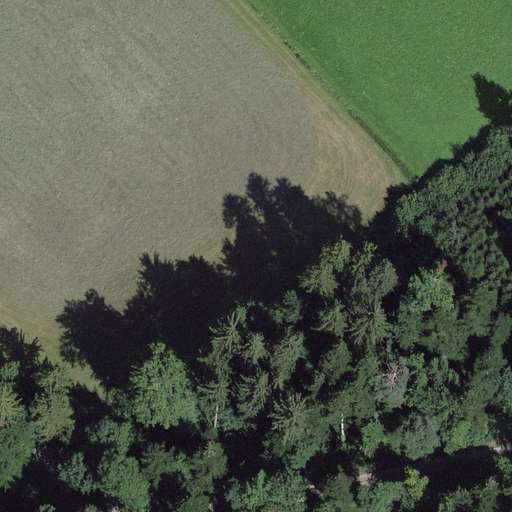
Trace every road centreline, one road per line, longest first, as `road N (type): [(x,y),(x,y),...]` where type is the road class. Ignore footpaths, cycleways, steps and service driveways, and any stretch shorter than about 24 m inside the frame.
road 1 (track): [(511,453),(197,511)]
road 2 (track): [(148,511),(78,501),(0,395)]
